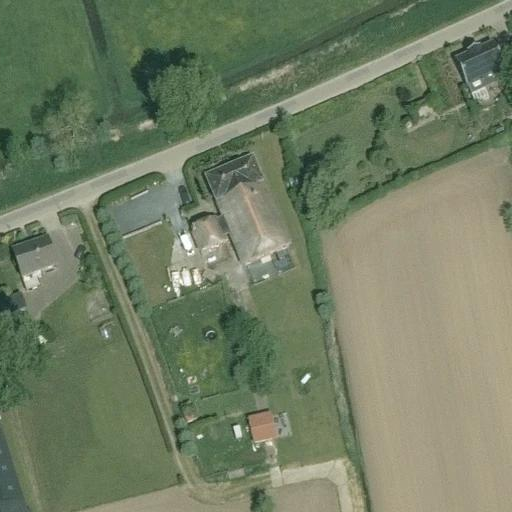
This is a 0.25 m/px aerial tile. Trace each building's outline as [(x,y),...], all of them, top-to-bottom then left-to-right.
[(504,73),(505,73),(493,46),(479,52),(479,51),(478,51),(478,52),(469,56),(469,55),(468,56),(468,57),(455,63),(466,90),(467,89),(472,99),(508,83),(504,73)] [(438,112),(432,98),(407,109),(413,123),(438,112)] [(288,248),(262,186),(262,185),(252,161),(206,181),(216,205),(217,204),(223,219),(214,223),(214,221),(190,231),(199,254),(227,243),(223,232),(228,230),(243,267),(288,248)] [(57,269),(47,240),(12,252),(26,293),(40,288),(38,283),(43,281),(41,275),(57,269)] [(0,320),(25,312),(19,297),(0,303),(0,320)] [(0,347),(4,358),(27,350),(24,342),(27,341),(22,327),(0,334),(0,347)] [(193,411),(182,414),(186,425),(196,421),(193,411)] [(271,415),(248,420),(253,447),(277,442),(271,415)] [(25,511),(23,502),(0,428),(0,511),(25,511)]
